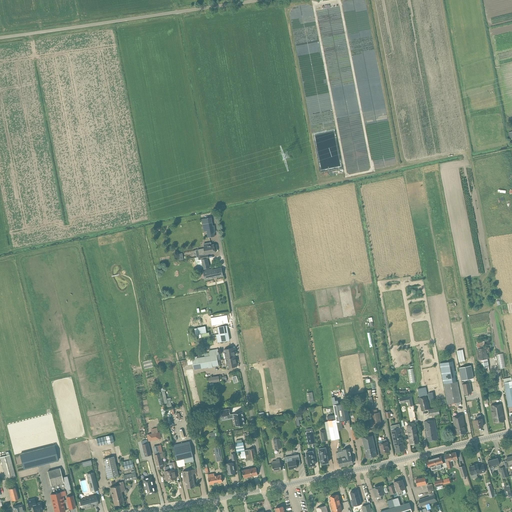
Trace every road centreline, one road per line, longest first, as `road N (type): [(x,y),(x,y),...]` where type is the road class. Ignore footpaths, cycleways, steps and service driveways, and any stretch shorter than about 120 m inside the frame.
road 1 (residential): [(266,489),(213,210)]
road 2 (unclassified): [(0,37),(261,0)]
road 3 (secondary): [(266,489),(511,432)]
road 4 (secondary): [(144,511),(266,489)]
